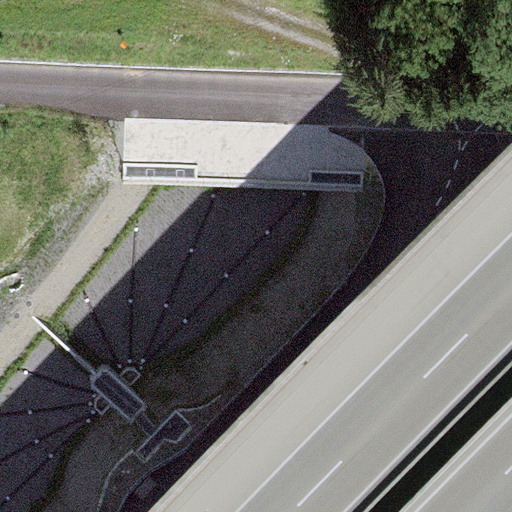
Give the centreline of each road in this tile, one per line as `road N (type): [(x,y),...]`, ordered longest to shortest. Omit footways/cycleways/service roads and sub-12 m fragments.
road 1 (track): [(475,104),(437,204),(144,511)]
road 2 (tertiary): [(0,85),(511,108)]
road 3 (motorway): [(511,290),(293,511)]
